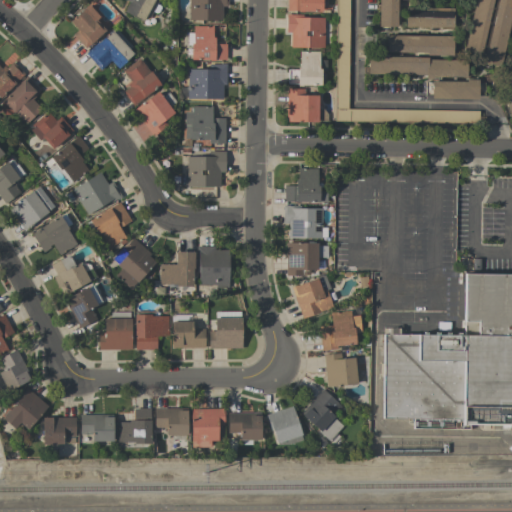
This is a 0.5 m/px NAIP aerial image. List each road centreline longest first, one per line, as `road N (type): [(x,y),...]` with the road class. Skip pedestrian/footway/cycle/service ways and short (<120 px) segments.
road 1 (residential): [(254,0),(251,219),(273,369)]
road 2 (residential): [(0,17),(89,101),(173,217),(251,219)]
road 3 (residential): [(511,147),(251,143)]
road 4 (residential): [(273,369),(242,377),(72,378)]
road 5 (residential): [(0,252),(72,378)]
